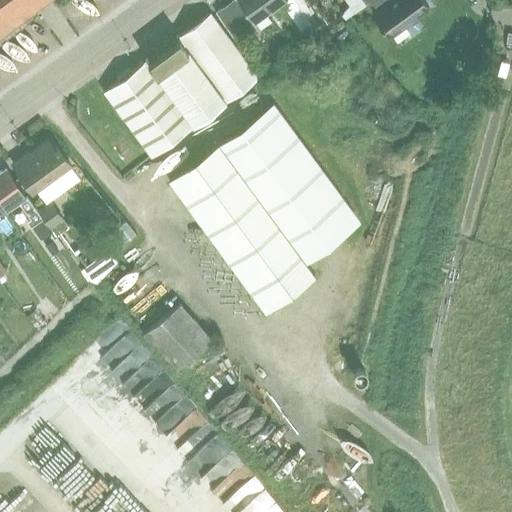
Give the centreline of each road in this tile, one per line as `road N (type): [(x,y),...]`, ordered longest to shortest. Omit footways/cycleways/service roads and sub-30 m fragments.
road 1 (residential): [(455,511),(438,470),(437,347),(511,63)]
road 2 (tertiary): [(0,107),(147,0)]
